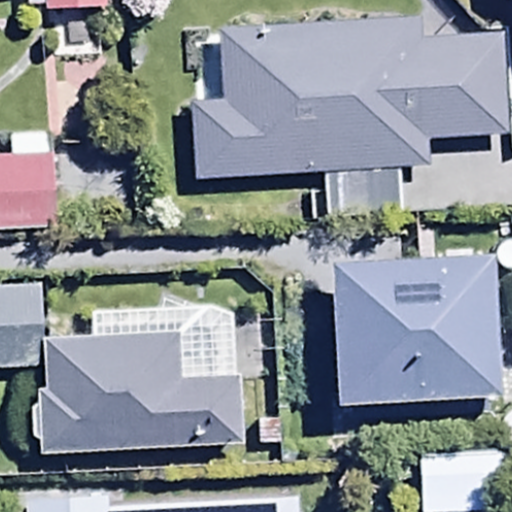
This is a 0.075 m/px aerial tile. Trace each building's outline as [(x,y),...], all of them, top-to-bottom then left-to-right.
[(23,0),(24,9),(114,5),(113,0),(23,0)] [(183,102),(188,178),(320,174),(322,220),(393,218),(391,165),(425,164),(424,136),(500,134),(497,33),(414,35),(413,15),(213,29),(218,99),(183,102)] [(0,231),(55,231),(53,158),(0,159),(0,231)] [(320,254),(327,399),(494,390),(487,246),(320,254)] [(0,368),(28,368),(32,450),(236,440),(233,370),(176,373),(173,328),(42,335),(39,283),(0,285),(0,368)] [(414,454),(413,511),(495,511),(495,454),(414,454)] [(294,511),(294,497),(102,504),(101,494),(19,497),(19,511),(294,511)]
